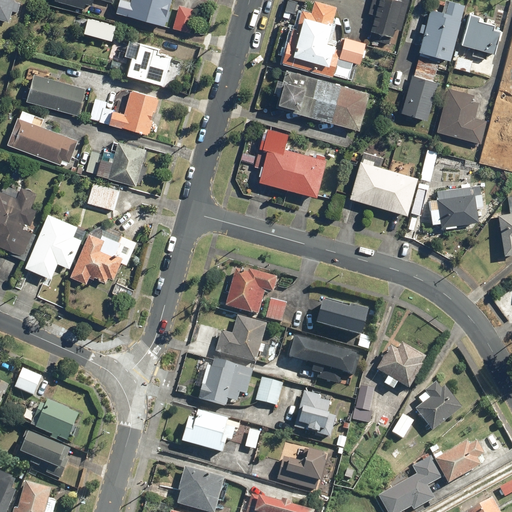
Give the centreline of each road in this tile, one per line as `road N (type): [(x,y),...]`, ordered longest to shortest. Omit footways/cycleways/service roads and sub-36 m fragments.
road 1 (residential): [(511,384),(468,315),(411,276),(190,212)]
road 2 (residential): [(190,212),(248,0)]
road 3 (residential): [(119,382),(153,343),(190,212)]
road 4 (residential): [(0,320),(88,359),(119,382)]
road 5 (residential): [(107,511),(131,427),(119,382)]
